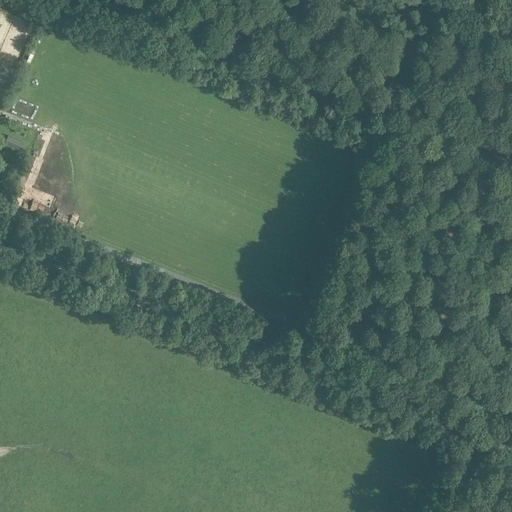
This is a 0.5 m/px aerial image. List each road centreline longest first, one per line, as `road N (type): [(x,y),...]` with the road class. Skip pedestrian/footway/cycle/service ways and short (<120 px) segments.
road 1 (primary): [(511,447),(0,239)]
road 2 (unclassified): [(511,405),(412,356),(257,310),(0,209)]
